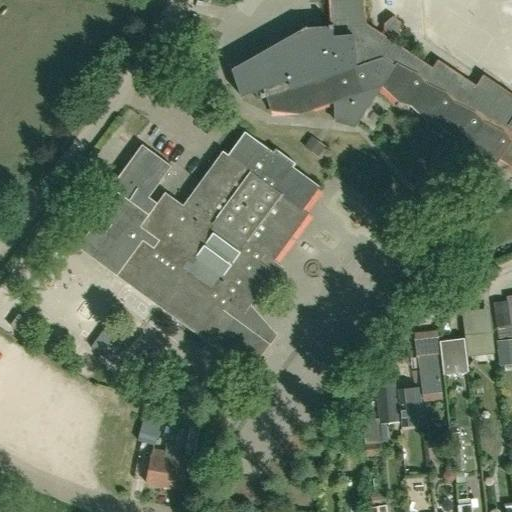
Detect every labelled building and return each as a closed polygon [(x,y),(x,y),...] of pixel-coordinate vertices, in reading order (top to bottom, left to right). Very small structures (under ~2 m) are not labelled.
[(511,95),(483,77),(476,87),(438,62),(432,70),(389,40),(394,32),(386,27),(381,34),(364,23),(362,0),(330,0),(333,27),(309,28),(307,26),(232,69),(242,96),(263,89),(270,112),(302,114),(335,103),(336,122),(355,127),(382,87),(399,104),(411,107),(427,123),(439,127),(455,142),(469,146),(485,161),(496,165),(499,159),(511,167),(511,95)] [(77,247),(117,276),(249,373),(270,344),(270,343),(276,335),(245,312),(274,272),(268,267),(273,260),(275,261),(309,214),(303,209),(319,187),(320,188),(320,187),(293,167),(296,163),(276,149),(273,152),(245,131),(228,154),(223,150),(183,205),(165,192),(164,193),(165,193),(157,204),(149,197),(172,166),(142,144),(93,211),(103,219),(98,225),(95,223),(77,247)] [(325,155),(330,144),(316,137),(311,149),(325,155)] [(501,333),(511,332),(511,333),(511,298),(507,299),(507,301),(494,303),(497,328),(500,327),(501,333)] [(20,333),(28,321),(19,314),(10,326),(20,333)] [(130,348),(105,329),(92,347),(118,365),(130,348)] [(478,330),(464,331),(466,346),(465,346),(467,357),(496,354),(494,341),(493,336),(479,337),(478,330)] [(464,339),(463,339),(440,342),(444,375),(469,372),(467,357),(465,346),(464,339)] [(500,366),(511,364),(511,339),(497,341),(500,366)] [(439,354),(419,356),(423,392),(424,399),(444,396),(443,390),(439,354)] [(423,423),(419,386),(398,389),(402,426),(423,423)] [(395,399),(378,401),(380,422),(380,424),(397,422),(395,399)] [(149,406),(140,441),(141,442),(153,445),(154,445),(160,422),(189,429),(185,455),(180,454),(181,448),(167,445),(165,459),(163,459),(165,453),(152,450),(146,483),(183,490),(195,493),(202,459),(208,419),(189,412),(183,411),(172,408),(165,407),(164,410),(149,406)] [(379,422),(363,423),(365,448),(365,458),(382,457),(381,446),(379,422)] [(462,431),(450,433),(455,469),(466,468),(462,431)] [(360,451),(338,453),(340,471),(362,469),(360,451)]
